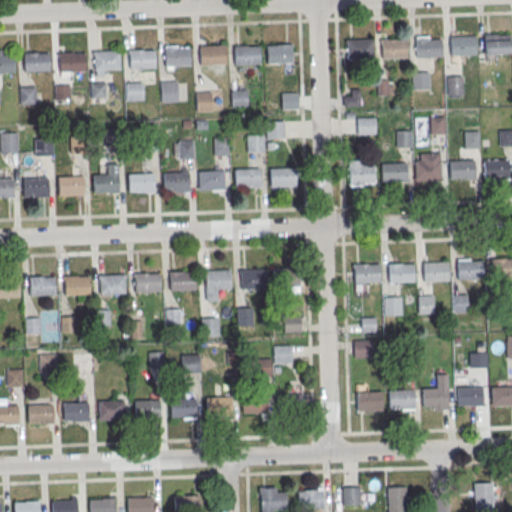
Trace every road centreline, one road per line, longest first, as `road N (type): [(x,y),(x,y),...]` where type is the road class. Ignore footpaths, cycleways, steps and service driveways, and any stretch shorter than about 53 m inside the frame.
road 1 (residential): [(511,445),(0,465)]
road 2 (residential): [(511,219),(0,238)]
road 3 (residential): [(315,0),(331,453)]
road 4 (residential): [(335,0),(0,13)]
